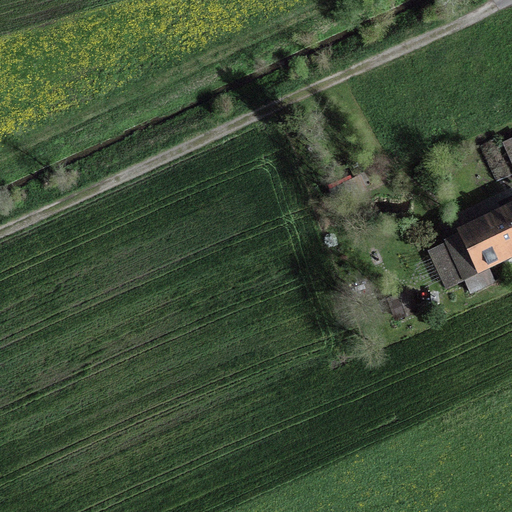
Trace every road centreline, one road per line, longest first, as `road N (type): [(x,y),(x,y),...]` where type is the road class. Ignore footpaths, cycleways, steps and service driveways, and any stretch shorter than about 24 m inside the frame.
road 1 (track): [(500,0),(0,235)]
road 2 (track): [(0,154),(335,0)]
